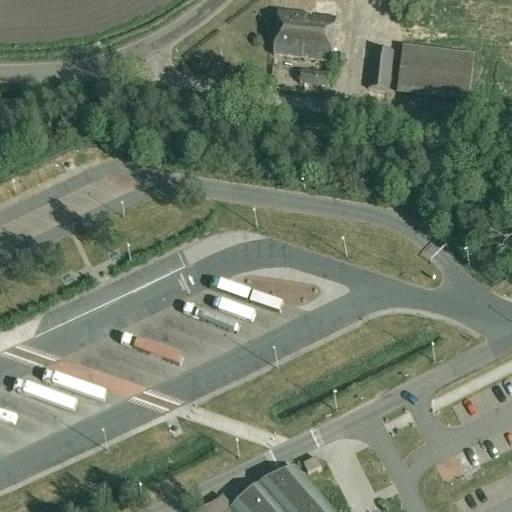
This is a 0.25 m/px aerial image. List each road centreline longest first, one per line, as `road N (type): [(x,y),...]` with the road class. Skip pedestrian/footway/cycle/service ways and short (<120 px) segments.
road 1 (unclassified): [(149,50),(164,72),(194,87),(433,125),(511,157)]
road 2 (unclassified): [(0,77),(90,71),(149,50)]
